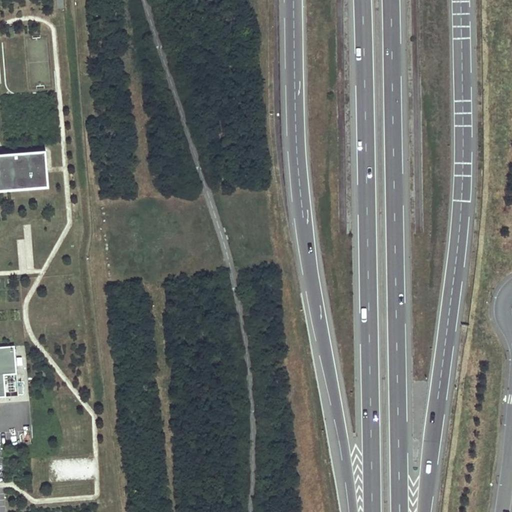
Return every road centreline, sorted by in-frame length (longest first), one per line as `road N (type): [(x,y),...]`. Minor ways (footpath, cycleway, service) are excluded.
road 1 (trunk): [(293,0),(298,178),(353,511)]
road 2 (trunk): [(423,511),(461,195),(460,0)]
road 3 (trunk): [(404,511),(389,0)]
road 4 (trunk): [(364,0),(369,511)]
